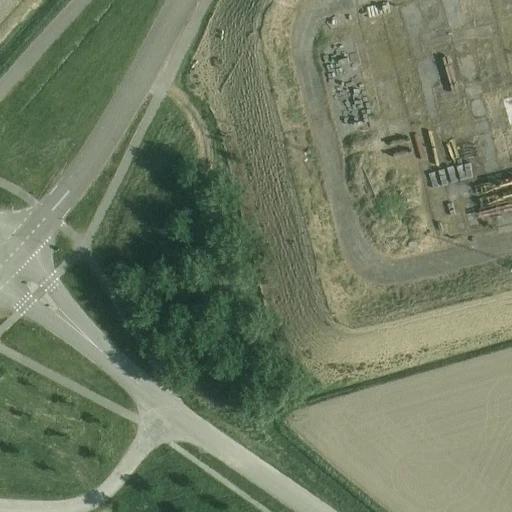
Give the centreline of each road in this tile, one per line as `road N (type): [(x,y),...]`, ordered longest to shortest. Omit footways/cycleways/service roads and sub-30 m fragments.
road 1 (unclassified): [(6,260),(47,214),(187,0)]
road 2 (unclassified): [(162,411),(6,260)]
road 3 (unclassified): [(0,507),(64,511),(106,494),(162,411)]
road 4 (unclassified): [(307,511),(162,411)]
road 5 (unclassified): [(0,95),(86,0)]
